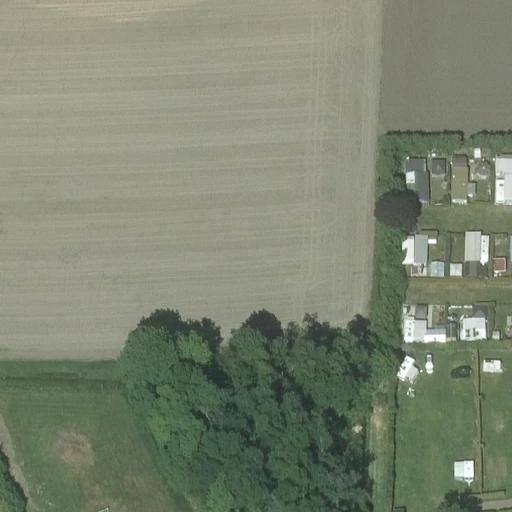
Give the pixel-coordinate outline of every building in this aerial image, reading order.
[(511,204),(511,157),(493,159),(496,206),(511,204)] [(429,204),(426,162),(404,163),(406,205),(429,204)] [(451,203),(470,203),(470,163),(451,163),(451,203)] [(463,260),(463,237),(452,237),(451,260),(463,260)] [(489,280),(489,237),(464,237),(464,280),(489,280)] [(425,336),(425,313),(402,313),(402,336),(425,336)]
